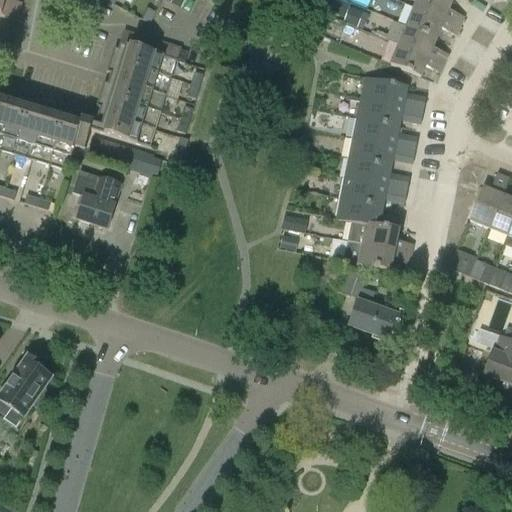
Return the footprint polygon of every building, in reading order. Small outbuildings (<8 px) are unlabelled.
[(0,0),(0,18),(16,22),(20,5),(5,1),(4,0),(0,0)] [(93,0),(71,0),(88,9),(93,0)] [(417,0),(413,9),(459,28),(463,18),(448,12),(452,2),(445,0),(417,0)] [(455,37),(459,28),(413,9),(406,28),(436,40),(440,31),(455,37)] [(432,50),(436,40),(406,28),(398,47),(444,65),(448,56),(432,50)] [(10,89),(0,86),(0,153),(66,173),(74,148),(84,151),(90,132),(150,150),(180,50),(123,32),(117,51),(113,50),(106,74),(110,75),(107,85),(103,84),(95,108),(99,109),(96,120),(77,114),(79,110),(55,103),(54,107),(43,104),(44,100),(20,92),(19,96),(9,93),(10,89)] [(440,75),(444,65),(398,47),(390,66),(420,79),(424,68),(440,75)] [(190,87),(199,89),(202,77),(194,75),(190,87)] [(360,100),(422,113),(425,100),(405,96),(407,88),(365,80),(360,100)] [(199,89),(190,87),(187,99),(195,101),(199,89)] [(420,126),(422,113),(360,100),(356,120),(399,129),(400,122),(420,126)] [(180,121),(188,124),(192,112),(184,109),(180,121)] [(352,140),(414,153),(417,140),(397,136),(399,129),(356,120),(352,140)] [(188,124),(180,121),(176,133),(185,136),(188,124)] [(87,160),(157,181),(163,162),(93,140),(87,160)] [(188,142),(179,140),(176,152),(184,155),(188,142)] [(412,166),(414,153),(352,140),(348,160),(390,169),(392,162),(412,166)] [(344,180),(406,193),(409,180),(389,176),(390,169),(348,160),(344,180)] [(107,231),(114,208),(121,186),(80,173),(73,195),(84,198),(76,221),(107,231)] [(488,231),(502,198),(508,181),(496,176),(489,193),(482,190),(469,223),(488,231)] [(404,206),(406,193),(344,180),(340,200),(382,209),(384,202),(404,206)] [(4,191),(1,199),(13,203),(16,194),(4,191)] [(36,210),(38,201),(26,197),(24,206),(36,210)] [(488,231),(507,239),(511,226),(511,201),(502,198),(488,231)] [(366,226),(398,233),(401,220),(381,216),(382,209),(340,200),(336,221),(350,224),(366,227),(366,226)] [(38,201),(36,210),(48,213),(50,205),(38,201)] [(289,222),(284,238),(301,243),(306,228),(289,222)] [(348,243),(362,246),(410,256),(412,246),(396,243),(398,233),(366,226),(366,227),(350,224),(346,243),(348,243)] [(410,256),(362,246),(348,243),(344,264),(390,274),(392,263),(408,266),(410,256)] [(458,275),(469,279),(476,263),(464,258),(458,275)] [(476,263),(469,279),(480,284),(487,267),(476,263)] [(359,302),(363,291),(368,277),(351,271),(342,296),(359,302)] [(498,291),(507,295),(511,281),(511,277),(505,274),(498,291)] [(363,291),(359,302),(349,328),(387,342),(396,317),(369,308),(374,295),(363,291)] [(511,344),(502,341),(497,356),(492,354),(484,377),(511,387),(511,344)] [(43,391),(50,380),(51,381),(52,379),(50,378),(50,379),(39,371),(41,369),(42,368),(41,367),(40,367),(28,359),(28,358),(27,357),(26,359),(0,396),(0,402),(10,410),(3,421),(15,430),(23,419),(24,420),(25,418),(24,418),(32,407),(36,409),(47,393),(43,391)]
